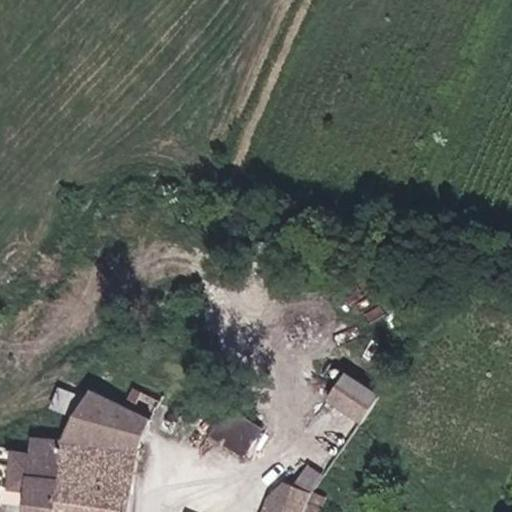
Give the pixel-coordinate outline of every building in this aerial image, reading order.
[(332,398),(366,422),(386,392),(352,368),(332,398)] [(81,414),(86,393),(60,386),(55,407),(81,414)] [(135,511),(141,448),(161,396),(138,387),(129,406),(96,391),(65,444),(36,439),(28,511),(135,511)] [(229,404),(212,432),(248,453),(265,425),(229,404)] [(286,480),(265,499),(294,511),(303,511),(312,492),(286,480)] [(259,511),(294,511),(265,499),(259,511)]
